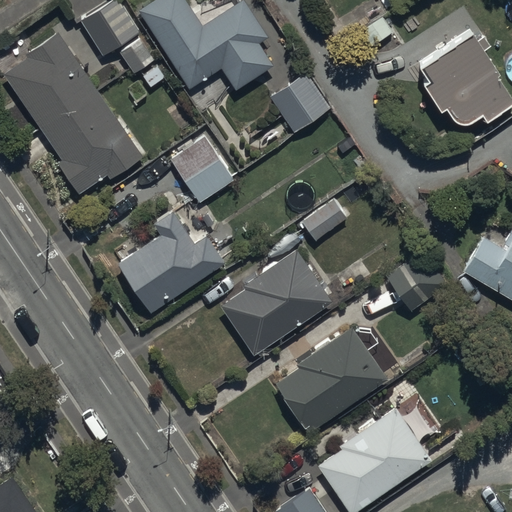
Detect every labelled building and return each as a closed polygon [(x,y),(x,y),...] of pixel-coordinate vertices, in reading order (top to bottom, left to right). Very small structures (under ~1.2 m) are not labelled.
[(120,0),(102,0),(79,15),(105,54),(140,30),(120,0)] [(245,0),(241,0),(203,25),(186,0),(151,0),(137,10),(164,51),(189,88),(222,67),(236,89),(274,64),(259,42),(269,36),(245,0)] [(421,0),(416,0),(398,13),(408,28),(430,13),(421,0)] [(391,29),(381,14),(360,29),(370,44),(391,29)] [(511,93),(507,87),(470,30),(419,63),(457,120),(478,106),(489,122),(511,106),(511,93)] [(78,194),(83,190),(108,173),(112,179),(145,157),(142,151),(63,33),(5,72),(63,159),(57,162),(78,194)] [(140,37),(120,50),(135,73),(155,59),(140,37)] [(270,95),(295,132),(331,108),(307,71),(270,95)] [(172,157),(201,202),(235,180),(205,135),(172,157)] [(303,219),(318,241),(349,221),(334,199),(303,219)] [(196,243),(182,221),(174,210),(155,223),(162,234),(119,263),(152,312),(215,271),(227,263),(208,235),(196,243)] [(511,233),(504,248),(484,237),(464,271),(511,298),(511,233)] [(279,339),(333,303),(298,249),(243,285),(247,290),(222,306),(254,355),(279,339)] [(386,275),(411,311),(449,286),(425,249),(386,275)] [(309,432),(390,379),(355,326),(274,379),(309,432)] [(317,462),(350,511),(356,511),(432,462),(397,409),(317,462)] [(0,511),(39,511),(12,472),(0,481),(0,511)] [(274,511),(324,511),(309,489),(274,511)]
